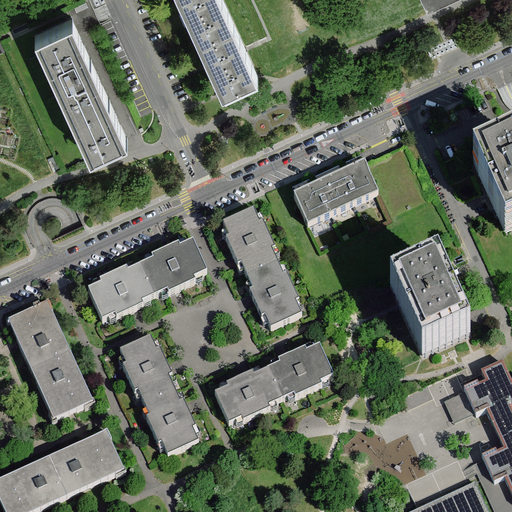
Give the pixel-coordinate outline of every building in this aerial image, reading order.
[(223,90),(258,76),(245,49),(222,0),(181,0),(211,65),(223,90)] [(91,156),(128,139),(72,19),(36,35),(55,77),(91,156)] [(511,147),(474,165),(506,235),(511,232),(511,147)] [(57,170),(61,169),(55,156),(48,159),(49,161),(52,160),(57,170)] [(365,167),(326,185),(339,215),(379,197),(365,167)] [(319,188),(295,200),(308,229),(339,215),(326,185),(319,188)] [(255,213),(224,228),(230,241),(226,242),(239,269),(242,268),(248,280),(278,266),(273,254),(276,252),(264,225),(260,227),(255,213)] [(141,269),(155,300),(168,295),(169,298),(183,291),(196,285),(195,282),(208,276),(194,245),(180,251),(179,248),(152,260),(153,264),(141,269)] [(278,266),(248,280),(253,293),(250,294),(256,308),(262,321),(265,320),(272,333),(303,318),(297,305),(300,304),(288,277),(284,279),(278,266)] [(467,329),(439,267),(391,288),(423,359),(471,337),(467,329)] [(102,287),(89,293),(103,324),(116,318),(117,321),(129,316),(144,309),(143,306),(155,300),(141,269),(129,275),(127,272),(100,284),(102,287)] [(70,357),(48,308),(40,312),(39,309),(33,312),(35,314),(10,326),(18,344),(32,375),(70,357)] [(152,340),(121,354),(126,368),(123,369),(136,396),(139,394),(145,407),(176,393),(170,380),(173,379),(166,363),(161,352),(157,353),(152,340)] [(268,372),(282,403),(294,398),(296,401),(323,389),(321,385),(335,379),(320,348),(307,354),(306,351),(293,357),(279,364),(280,367),(268,372)] [(70,357),(32,375),(55,424),(61,421),(73,416),(93,406),(70,357)] [(511,383),(503,364),(481,374),(486,385),(479,388),(477,386),(464,392),(465,394),(475,416),(476,419),(487,414),(505,453),(497,456),(496,454),(483,460),(495,487),(505,482),(511,495),(511,383)] [(228,390),(215,397),(216,399),(230,427),(243,421),(244,425),(271,412),(270,409),(282,403),(268,372),(255,378),(254,375),(240,382),(227,387),(228,390)] [(176,393),(145,407),(150,419),(147,421),(159,448),(163,446),(168,459),(199,445),(194,432),(197,431),(191,417),(185,404),(181,405),(176,393)] [(475,416),(465,394),(445,403),(454,425),(475,416)] [(88,444),(50,462),(68,500),(124,475),(106,436),(88,444)] [(50,462),(0,484),(0,502),(2,507),(4,511),(42,511),(68,500),(50,462)] [(487,511),(476,487),(421,511),(487,511)]
